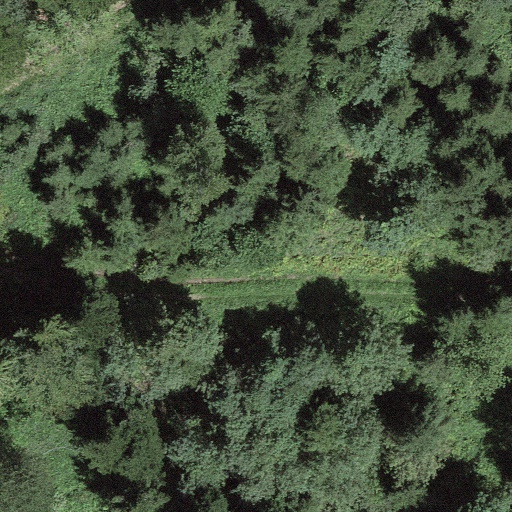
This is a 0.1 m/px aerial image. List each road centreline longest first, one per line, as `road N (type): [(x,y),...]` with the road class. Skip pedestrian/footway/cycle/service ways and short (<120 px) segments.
road 1 (track): [(0,259),(178,291),(511,279)]
road 2 (track): [(147,0),(0,61)]
